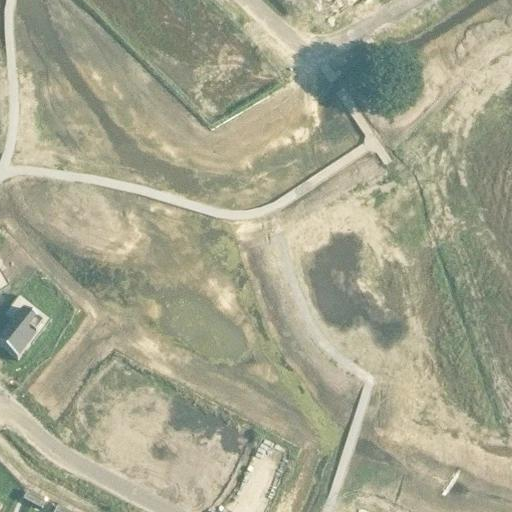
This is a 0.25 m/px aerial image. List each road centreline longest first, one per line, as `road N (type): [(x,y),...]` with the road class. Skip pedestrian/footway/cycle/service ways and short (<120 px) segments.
road 1 (residential): [(0,402),(65,458),(164,511)]
road 2 (residential): [(254,0),(315,55),(411,0)]
road 3 (residential): [(511,218),(452,272),(511,329)]
